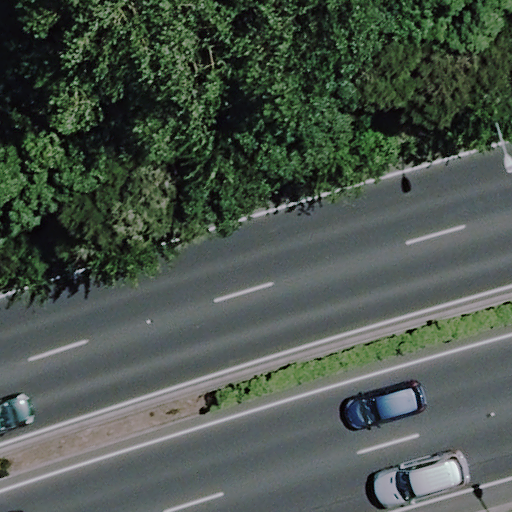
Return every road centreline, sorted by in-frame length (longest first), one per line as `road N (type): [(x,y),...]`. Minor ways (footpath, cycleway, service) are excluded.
road 1 (primary): [(0,374),(511,240)]
road 2 (primary): [(511,407),(165,511)]
